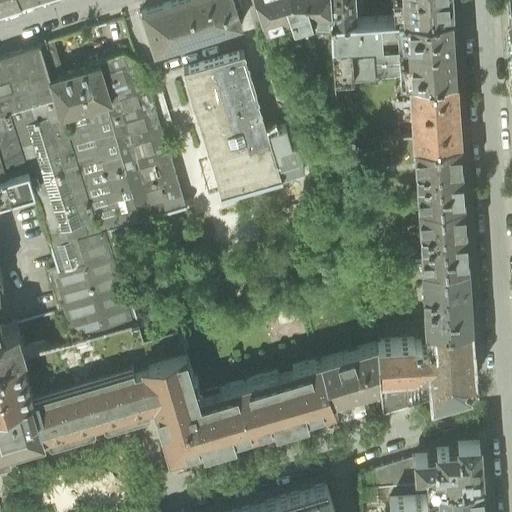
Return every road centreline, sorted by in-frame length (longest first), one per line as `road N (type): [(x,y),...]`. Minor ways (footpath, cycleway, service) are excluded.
road 1 (residential): [(508,403),(483,0)]
road 2 (residential): [(508,403),(186,495)]
